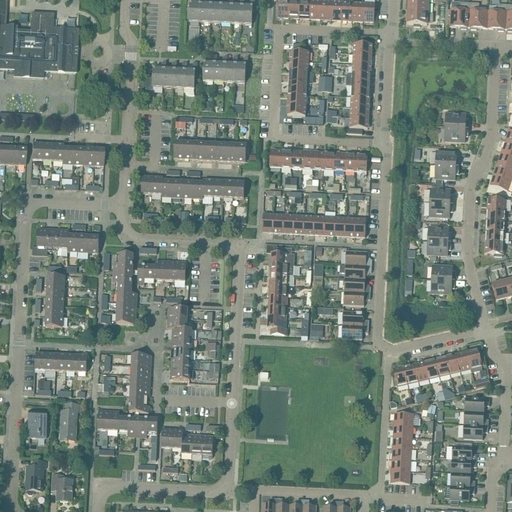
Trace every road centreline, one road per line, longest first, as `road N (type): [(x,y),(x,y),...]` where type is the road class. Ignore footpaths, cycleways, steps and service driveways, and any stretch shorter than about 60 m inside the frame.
road 1 (residential): [(10,511),(25,201),(122,206)]
road 2 (residential): [(221,488),(238,245),(129,239),(122,206)]
road 3 (residential): [(390,34),(278,29),(276,57),(272,139),(383,144)]
road 4 (residential): [(486,329),(465,255),(471,188),(492,129),(493,46)]
road 5 (residential): [(387,352),(376,345),(383,144)]
road 6 (residential): [(380,500),(387,352)]
road 7 (residential): [(126,140),(131,43),(122,31),(124,0)]
road 8 (residential): [(97,511),(105,489),(221,488)]
road 9 (residential): [(486,329),(505,386),(503,463)]
